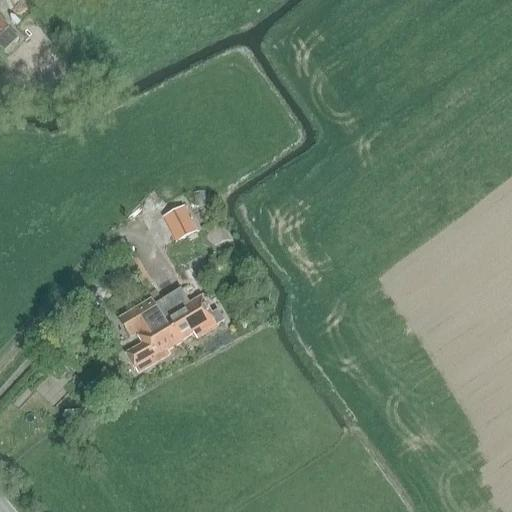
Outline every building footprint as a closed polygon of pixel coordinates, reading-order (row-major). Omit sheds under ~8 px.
[(0,36),(9,29),(0,19),(0,36)] [(196,232),(182,207),(160,218),(174,244),(196,232)] [(110,277),(116,285),(127,277),(122,270),(110,277)] [(201,298),(190,305),(181,290),(155,305),(156,307),(157,307),(165,320),(168,319),(181,342),(182,341),(193,334),(197,340),(218,327),(217,326),(224,322),(218,311),(211,315),(201,298)] [(137,337),(142,346),(126,356),(138,375),(170,355),(168,351),(183,343),(182,341),(181,342),(168,319),(165,320),(157,307),(156,307),(155,305),(155,306),(152,300),(118,321),(129,338),(137,333),(139,337),(137,337)]
